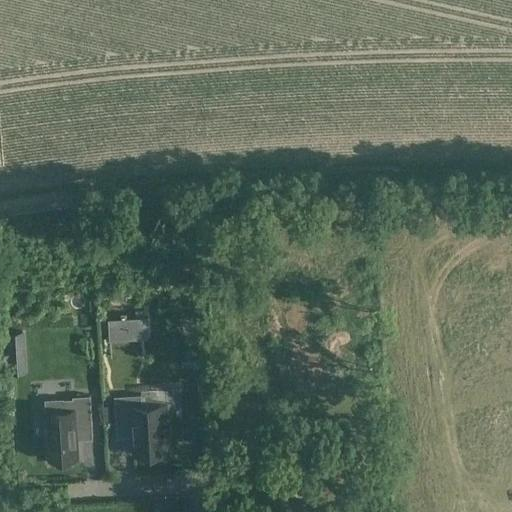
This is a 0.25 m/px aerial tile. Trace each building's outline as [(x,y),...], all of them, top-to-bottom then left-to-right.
[(169,229),(91,237),(98,302),(127,299),(122,250),(142,248),(143,258),(172,255),(169,229)] [(384,263),(385,280),(435,278),(434,261),(384,263)] [(511,326),(511,309),(494,309),(494,327),(511,326)] [(105,333),(108,376),(154,373),(154,370),(195,368),(192,328),(105,333)] [(22,356),(12,356),(13,371),(23,371),(22,356)] [(511,380),(502,380),(502,398),(511,397),(511,380)] [(397,400),(438,399),(438,388),(396,389),(397,400)] [(116,426),(132,425),(134,455),(170,453),(167,404),(142,405),(141,394),(114,396),(116,426)] [(64,410),(47,411),(50,460),(55,460),(56,465),(73,464),(72,459),(78,458),(76,428),(92,427),(90,395),(73,396),(73,399),(64,399),(64,410)] [(403,433),(437,435),(438,419),(404,418),(403,433)] [(43,511),(43,445),(22,445),(22,431),(1,431),(1,495),(10,495),(10,511),(43,511)] [(189,462),(188,452),(172,455),(173,465),(189,462)] [(445,479),(444,454),(400,456),(401,481),(445,479)] [(416,500),(437,500),(437,485),(415,486),(416,500)]
